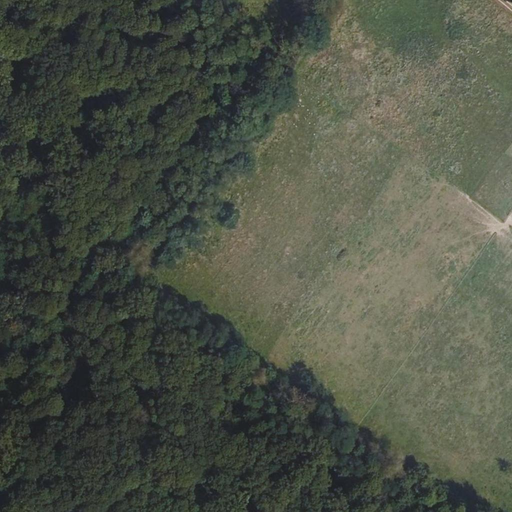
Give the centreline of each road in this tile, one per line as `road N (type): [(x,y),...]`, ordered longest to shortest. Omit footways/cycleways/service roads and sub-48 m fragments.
road 1 (track): [(98,276),(205,363),(424,511)]
road 2 (track): [(296,0),(98,276)]
